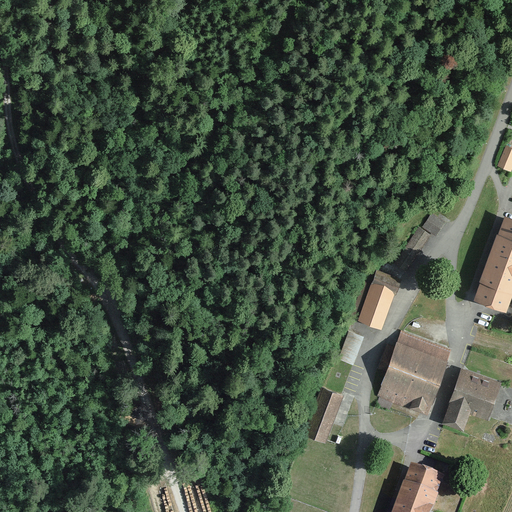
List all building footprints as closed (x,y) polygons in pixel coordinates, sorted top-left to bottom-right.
[(511,161),(511,148),(506,146),(499,165),(509,169),(511,161)] [(444,222),(432,214),(423,226),(436,234),(444,222)] [(496,302),(506,306),(511,291),(511,289),(511,220),(506,219),(500,233),(494,248),(488,265),(482,280),(483,280),(477,295),(487,299),(486,300),(495,303),(496,302)] [(395,263),(406,270),(430,234),(419,227),(395,263)] [(399,280),(398,279),(377,271),(370,269),(352,314),(361,318),(360,318),(380,326),(393,290),(393,291),(395,290),(399,280)] [(341,358),(356,363),(364,334),(349,329),(341,358)] [(380,394),(426,411),(431,399),(445,361),(444,361),(448,350),(402,333),(398,344),(384,382),(385,382),(380,394)] [(498,383),(463,371),(445,421),(462,427),(469,409),(486,416),(498,383)] [(324,439),(341,395),(322,388),(306,432),(324,439)] [(429,511),(430,511),(435,496),(440,481),(431,477),(431,476),(422,473),(422,474),(412,470),(407,485),(406,485),(401,500),(400,500),(395,511),(429,511)]
